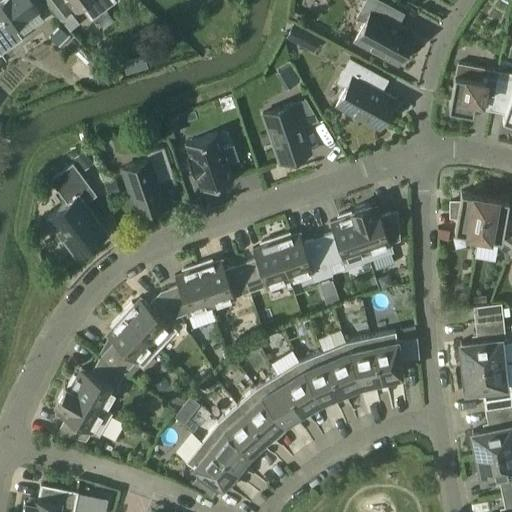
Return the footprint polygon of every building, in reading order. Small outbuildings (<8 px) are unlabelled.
[(38,9),(31,0),(4,0),(0,3),(0,17),(3,22),(0,23),(0,52),(21,38),(20,36),(43,20),(36,11),(38,9)] [(44,0),(59,20),(71,12),(61,0),(44,0)] [(64,0),(74,12),(81,7),(91,19),(115,1),(114,0),(64,0)] [(403,59),(408,50),(407,47),(414,34),(398,25),(397,21),(394,19),(398,11),(403,14),(404,13),(380,0),(364,0),(356,16),(364,21),(354,39),(398,63),(400,60),(403,59)] [(288,35),(316,51),(324,38),(295,22),(288,35)] [(59,27),(49,37),(57,46),(67,35),(59,27)] [(379,128),(395,99),(380,91),(387,79),(349,58),(337,81),(345,86),(335,104),(379,128)] [(126,72),(133,70),(130,59),(122,61),(126,72)] [(491,110),(498,70),(457,62),(448,109),(472,113),(473,107),(491,110)] [(511,72),(498,70),(491,110),(504,113),(502,119),(511,122),(511,72)] [(318,120),(305,98),(262,113),(279,162),(310,152),(301,126),(318,120)] [(164,118),(169,137),(180,134),(174,115),(165,118),(164,118)] [(201,188),(201,189),(232,178),(231,178),(226,162),(237,159),(233,145),(221,149),(216,133),(217,133),(216,133),(186,143),(186,144),(186,143),(191,157),(188,158),(187,158),(193,176),(194,176),(194,175),(197,174),(201,188)] [(147,159),(121,168),(136,211),(139,210),(140,213),(154,208),(153,205),(164,202),(157,181),(174,176),(163,145),(145,151),(147,159)] [(76,254),(79,251),(82,254),(91,248),(88,244),(106,231),(84,202),(96,194),(72,162),(50,179),(66,202),(47,216),(76,254)] [(477,235),(484,195),(461,191),(459,201),(450,201),(450,215),(456,214),(454,231),(477,235)] [(508,254),(511,248),(511,222),(505,218),(508,200),(484,195),(477,235),(476,241),(499,245),(498,247),(508,254)] [(351,209),(368,259),(392,251),(389,242),(398,239),(396,211),(380,216),(376,206),(370,208),(368,203),(351,209)] [(368,259),(351,209),(350,209),(351,211),(337,215),(338,218),(330,221),(333,232),(317,238),(326,263),(327,263),(342,258),(345,267),(368,259)] [(449,230),(438,228),(438,237),(448,239),(449,230)] [(274,237),(288,278),(310,270),(314,280),(331,274),(327,263),(326,263),(317,238),(302,243),(299,232),(290,235),(289,232),(274,237)] [(288,278),(274,237),(260,242),(261,245),(252,248),(256,259),(240,264),(249,290),(264,285),(265,286),(288,278)] [(249,290),(240,264),(224,270),(221,259),(212,262),(211,259),(196,264),(210,304),(233,297),(233,295),(249,290)] [(210,304),(196,264),(182,269),(183,272),(174,275),(178,286),(160,291),(176,315),(186,311),(187,312),(210,304)] [(176,315),(160,291),(148,305),(140,297),(133,304),(131,302),(121,313),(158,347),(175,329),(168,323),(175,315),(176,315)] [(337,291),(323,296),(326,303),(339,299),(337,291)] [(501,302),(473,306),(476,341),(460,343),(462,367),(502,363),(500,340),(505,339),(501,302)] [(158,347),(121,313),(110,324),(113,326),(106,333),(115,341),(101,356),(123,372),(134,359),(141,365),(158,347)] [(369,335),(379,378),(401,373),(400,369),(399,360),(396,339),(395,329),(369,335)] [(379,378),(369,335),(345,340),(358,383),(359,382),(379,378)] [(399,360),(419,357),(416,336),(396,339),(399,360)] [(358,383),(345,340),(321,350),(338,391),(357,383),(358,383)] [(298,360),(318,399),(319,398),(338,391),(321,350),(298,360)] [(123,372),(101,356),(91,374),(81,368),(76,376),(73,374),(66,387),(64,386),(64,387),(103,409),(115,388),(114,387),(123,372)] [(318,399),(298,360),(277,373),(300,410),(317,400),(318,399)] [(508,362),(502,363),(462,367),(465,391),(482,389),(484,409),(511,405),(508,362)] [(300,410),(277,373),(255,387),(281,422),(283,421),(300,410)] [(110,413),(103,409),(64,387),(55,402),(60,405),(56,411),(66,416),(58,431),(85,439),(90,430),(98,434),(110,413)] [(281,422),(255,387),(236,403),(265,436),(280,422),(281,422)] [(265,436),(236,403),(217,420),(249,450),(265,436)] [(511,405),(484,409),(488,429),(471,432),(476,456),(511,448),(511,405)] [(174,415),(183,423),(188,416),(179,409),(174,415)] [(249,450),(217,420),(201,440),(236,467),(248,451),(249,450)] [(236,467),(201,440),(185,460),(222,484),(236,467)] [(511,448),(476,456),(481,479),(498,476),(501,495),(511,492),(511,448)] [(217,487),(204,477),(198,486),(211,496),(217,487)] [(72,511),(76,492),(40,485),(38,499),(29,497),(28,502),(24,501),(21,511),(72,511)] [(511,511),(511,492),(501,495),(504,511),(511,511)]
